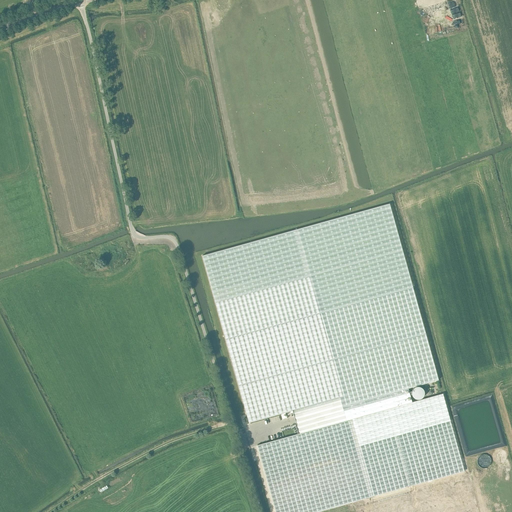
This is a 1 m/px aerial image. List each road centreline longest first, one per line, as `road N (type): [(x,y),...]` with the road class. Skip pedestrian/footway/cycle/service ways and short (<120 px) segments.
road 1 (unclassified): [(80,3),(132,231),(176,244),(260,511)]
road 2 (track): [(232,421),(144,454),(50,511)]
